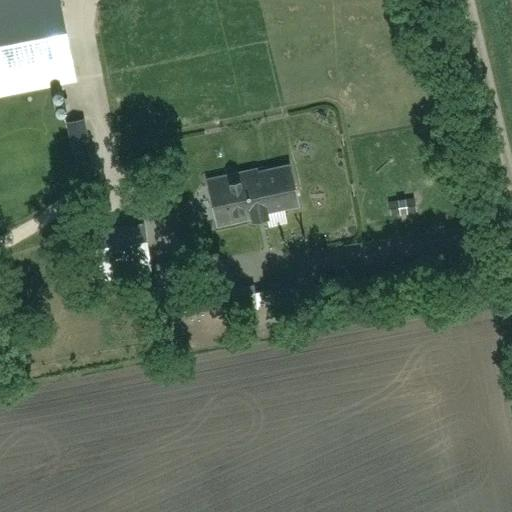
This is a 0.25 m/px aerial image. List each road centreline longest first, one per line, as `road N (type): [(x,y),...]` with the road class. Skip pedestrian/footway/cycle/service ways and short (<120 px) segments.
road 1 (unknown): [(498,153),(431,179),(329,196),(120,206)]
road 2 (unclassified): [(461,0),(511,211)]
